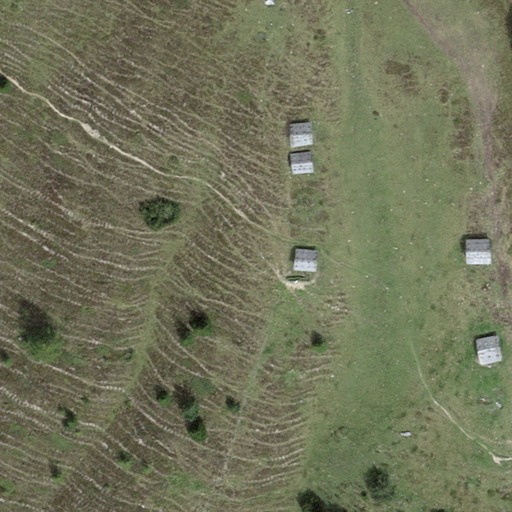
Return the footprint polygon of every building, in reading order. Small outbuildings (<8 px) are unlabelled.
[(312,122),(289,124),(291,147),(313,145),(312,122)] [(312,153),(290,155),(293,175),(314,173),(312,153)] [(490,240),(465,240),(466,265),(491,264),(490,240)] [(318,251),(295,249),(294,270),(316,272),(318,251)] [(498,336),(475,341),(481,365),(503,360),(498,336)]
